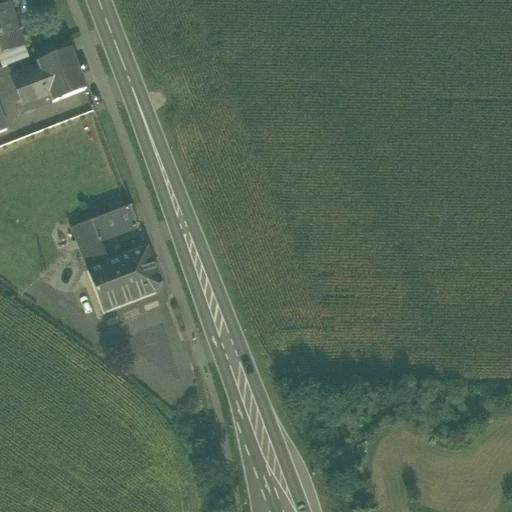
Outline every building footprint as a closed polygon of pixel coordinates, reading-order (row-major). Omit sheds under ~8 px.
[(0,57),(25,48),(9,6),(0,9),(0,57)] [(0,57),(0,62),(3,70),(27,60),(29,60),(25,48),(0,57)] [(37,66),(38,69),(52,102),(53,104),(86,90),(71,53),(37,66)] [(25,112),(52,102),(38,69),(12,79),(25,112)] [(71,231),(84,267),(101,261),(96,247),(101,245),(100,243),(139,228),(131,208),(71,231)] [(87,274),(103,316),(155,296),(160,283),(148,250),(87,274)]
